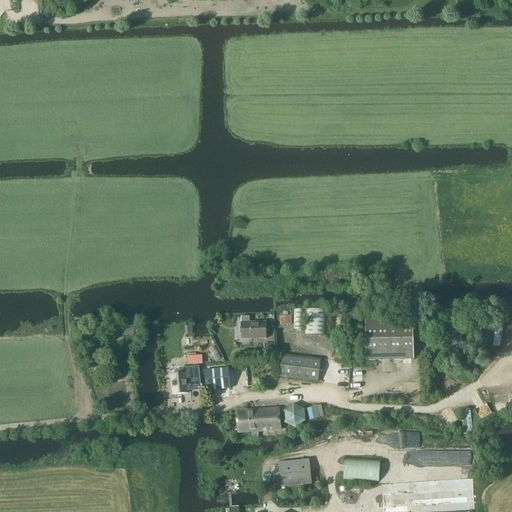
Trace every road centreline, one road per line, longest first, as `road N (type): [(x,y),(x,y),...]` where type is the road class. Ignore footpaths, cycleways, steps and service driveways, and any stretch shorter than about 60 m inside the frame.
road 1 (track): [(0,427),(73,421),(88,405),(66,300),(81,152)]
road 2 (track): [(317,11),(16,21),(8,0)]
